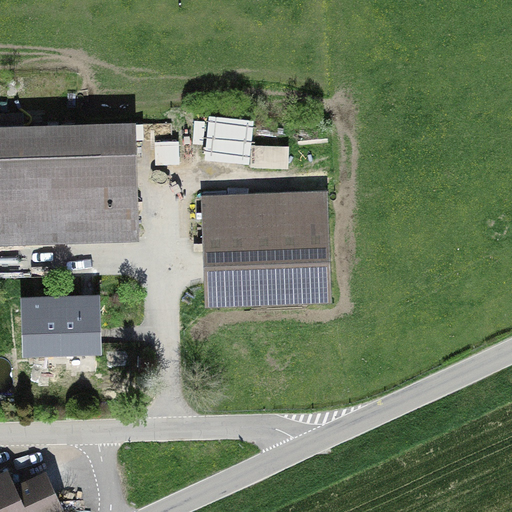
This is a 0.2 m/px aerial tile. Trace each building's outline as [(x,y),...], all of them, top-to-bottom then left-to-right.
[(149,104),(0,107),(0,244),(152,241),(149,104)] [(249,163),(256,122),(214,115),(207,156),(249,163)] [(289,168),(290,145),(254,144),(253,167),(289,168)] [(343,180),(207,182),(209,310),(345,308),(343,180)] [(98,300),(20,303),(22,363),(101,360),(98,300)] [(0,511),(66,511),(76,508),(53,456),(23,469),(19,461),(0,470),(0,511)]
